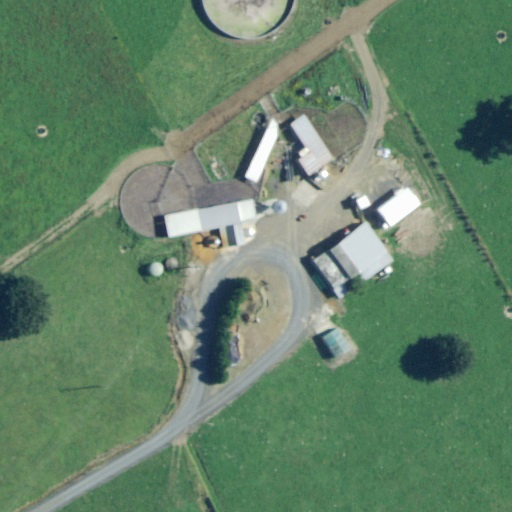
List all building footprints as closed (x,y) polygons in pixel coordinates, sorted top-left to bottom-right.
[(289,123),(304,145),(296,151),(300,156),(295,160),(306,176),(333,158),(302,114),(289,123)] [(409,168),(399,170),(401,183),(411,181),(409,168)] [(370,204),(364,194),(352,200),(358,210),(370,204)] [(164,215),(168,237),(217,228),(221,249),(246,244),(241,223),(255,220),(250,198),(164,215)] [(393,261),(364,220),(310,260),(339,300),(393,261)] [(350,349),(341,337),(326,348),(335,359),(350,349)]
